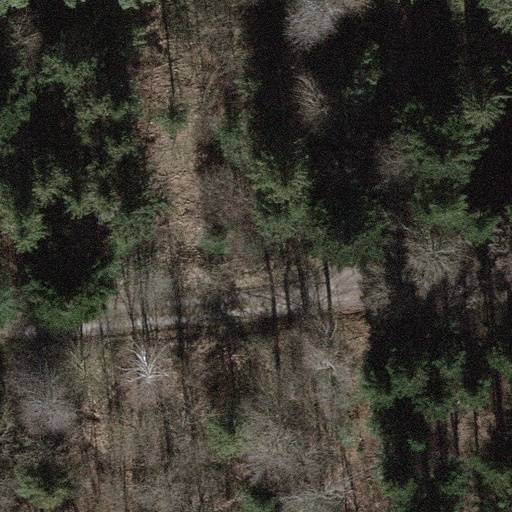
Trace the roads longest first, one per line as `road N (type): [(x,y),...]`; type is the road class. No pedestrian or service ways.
road 1 (track): [(0,326),(511,284)]
road 2 (track): [(398,0),(411,64),(407,158),(373,236),(325,297)]
